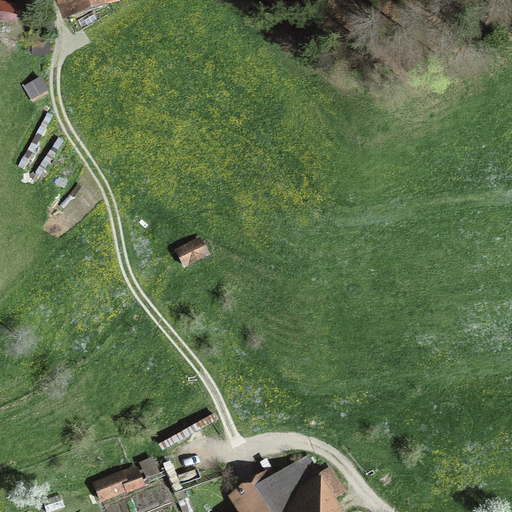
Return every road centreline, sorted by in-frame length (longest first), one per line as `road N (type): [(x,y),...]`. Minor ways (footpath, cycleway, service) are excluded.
road 1 (track): [(48,0),(62,38),(58,104),(105,191),(128,272),(215,395),(238,442)]
road 2 (unclassified): [(392,511),(322,446),(295,436),(238,442)]
